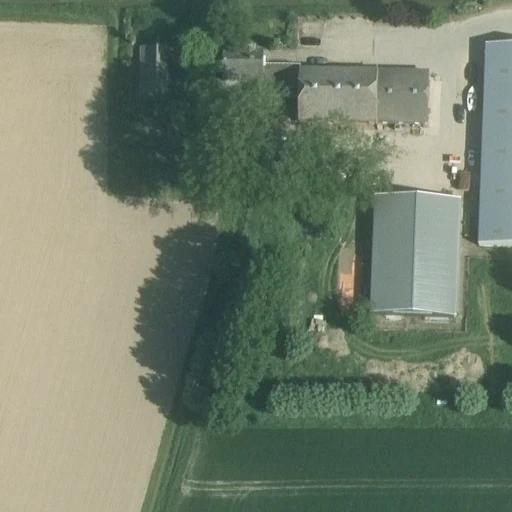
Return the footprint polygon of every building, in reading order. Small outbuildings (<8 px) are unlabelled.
[(511,47),(487,46),(483,167),(480,247),(511,247),(511,47)] [(167,62),(167,49),(142,48),(141,85),(161,85),(161,62),(167,62)] [(225,53),(225,73),(225,81),(262,82),(262,95),(298,96),(298,122),(410,125),(410,138),(442,139),(444,74),(300,71),(300,75),(262,74),(263,54),(225,53)] [(222,160),(219,180),(235,183),(238,162),(222,160)] [(375,198),(370,316),(457,319),(462,202),(375,198)]
